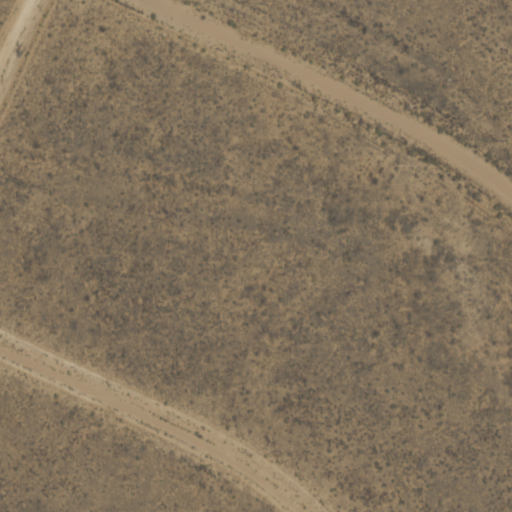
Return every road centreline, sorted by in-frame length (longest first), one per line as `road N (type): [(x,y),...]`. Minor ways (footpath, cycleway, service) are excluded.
road 1 (residential): [(511,195),(461,147),(161,0)]
road 2 (track): [(308,511),(269,458),(0,339)]
